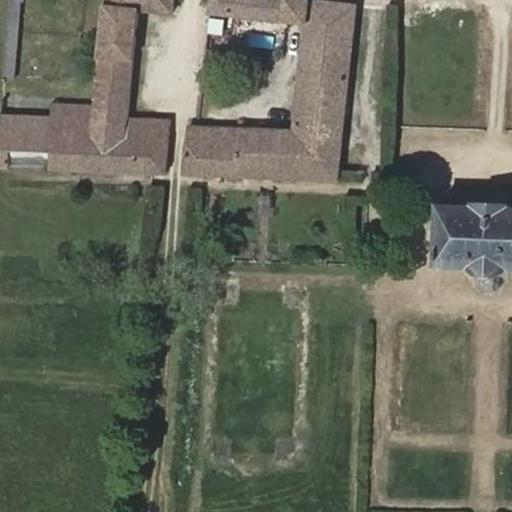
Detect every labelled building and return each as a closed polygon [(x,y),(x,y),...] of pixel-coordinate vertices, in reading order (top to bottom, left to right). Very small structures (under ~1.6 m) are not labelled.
[(2,118),(0,142),(0,165),(166,172),(172,122),(128,118),(138,11),(173,12),(174,0),(104,0),(104,8),(96,101),(95,124),(2,118)] [(12,0),(11,0),(5,79),(16,79),(22,1),(12,0)] [(189,125),(185,172),(339,178),(357,5),(307,0),(212,0),(211,14),(306,23),(295,130),(189,125)] [(52,98),(51,115),(3,112),(2,118),(95,124),(96,101),(52,98)] [(442,206),(439,268),(475,269),(480,275),(504,276),(511,270),(511,269),(511,203),(477,203),(477,207),(442,206)]
